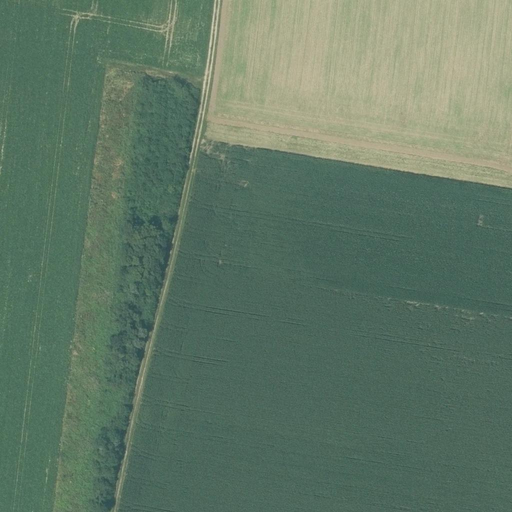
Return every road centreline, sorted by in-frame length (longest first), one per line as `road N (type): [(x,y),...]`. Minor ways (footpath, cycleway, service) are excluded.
road 1 (track): [(113,511),(198,141),(218,0)]
road 2 (track): [(0,21),(210,65)]
